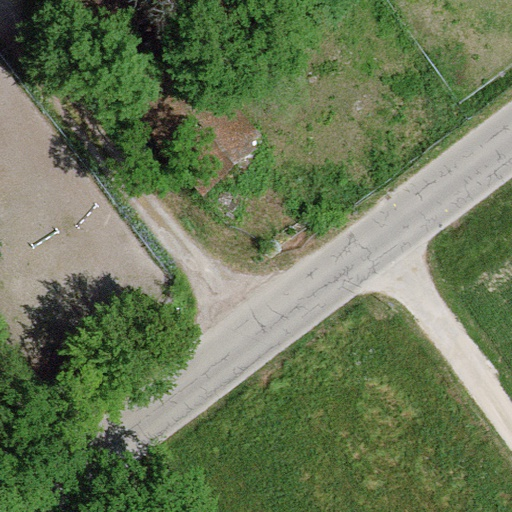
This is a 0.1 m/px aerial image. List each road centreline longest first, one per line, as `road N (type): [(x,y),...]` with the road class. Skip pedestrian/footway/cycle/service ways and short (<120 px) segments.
road 1 (unclassified): [(511,148),(30,511)]
road 2 (track): [(257,341),(0,7)]
road 3 (track): [(511,424),(378,249)]
